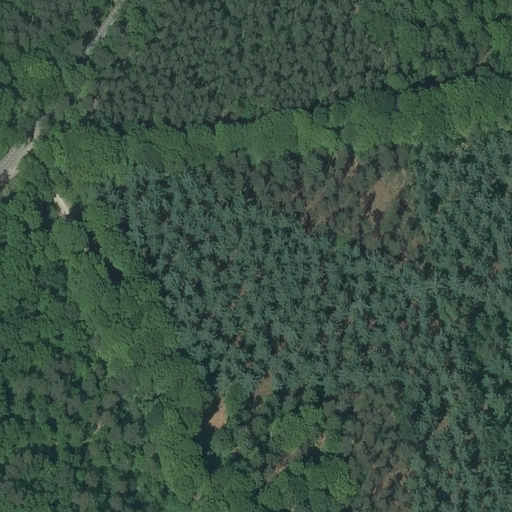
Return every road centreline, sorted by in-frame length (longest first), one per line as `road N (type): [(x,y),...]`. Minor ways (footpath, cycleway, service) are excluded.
road 1 (track): [(511,113),(47,173),(37,163)]
road 2 (track): [(114,165),(511,329)]
road 3 (track): [(472,401),(383,82),(383,0)]
road 4 (track): [(181,444),(35,168)]
road 5 (track): [(181,444),(343,398),(472,401)]
road 6 (unclassified): [(0,170),(125,0)]
road 7 (track): [(59,170),(165,0)]
